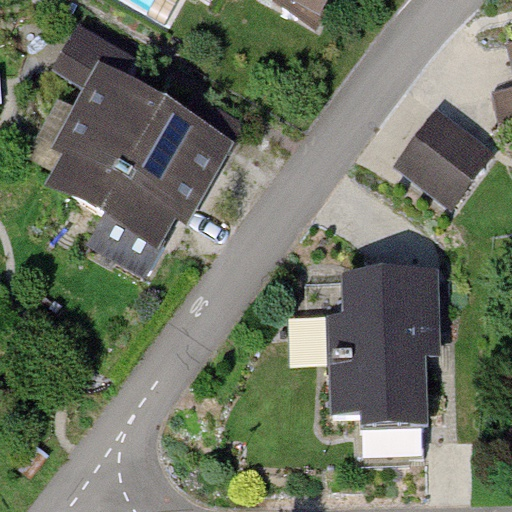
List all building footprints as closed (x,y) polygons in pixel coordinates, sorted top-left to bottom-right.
[(258,0),(326,37),(346,0),(258,0)] [(83,32),(57,76),(97,99),(110,77),(128,88),(141,66),(83,32)] [(97,99),(44,189),(170,264),(237,152),(128,88),(110,77),(97,99)] [(448,111),(402,174),(465,219),(511,156),(448,111)] [(334,326),(338,439),(439,436),(436,353),(451,353),(449,281),(346,285),(347,326),(334,326)]
